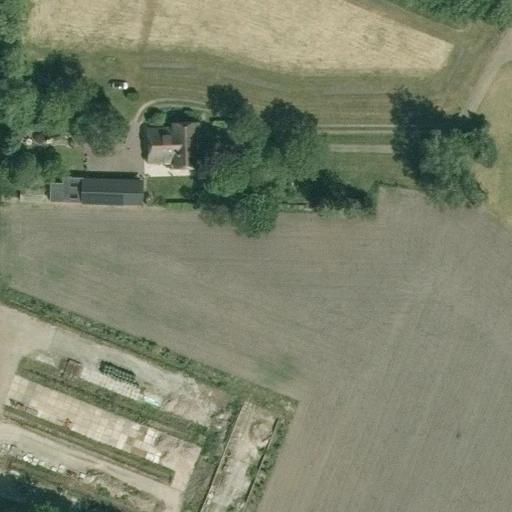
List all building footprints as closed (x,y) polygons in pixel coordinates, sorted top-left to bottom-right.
[(175,168),(200,167),(199,123),(174,123),(174,127),(148,128),(149,162),(175,161),(175,168)] [(99,201),(96,177),(78,180),(81,203),(99,201)] [(99,181),(99,197),(131,196),(130,180),(99,181)] [(50,205),(49,196),(29,198),(30,206),(50,205)] [(23,390),(15,418),(133,452),(168,462),(177,434),(23,390)]
